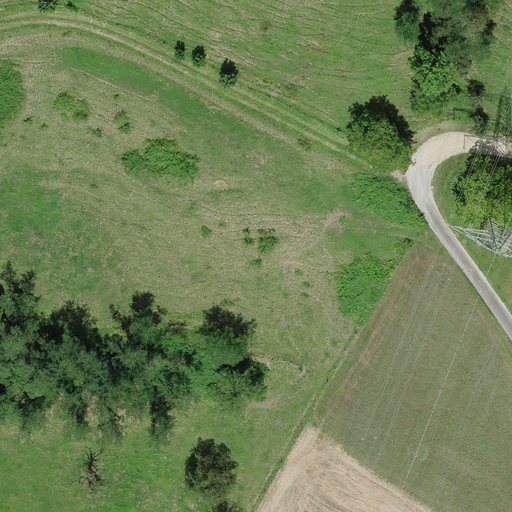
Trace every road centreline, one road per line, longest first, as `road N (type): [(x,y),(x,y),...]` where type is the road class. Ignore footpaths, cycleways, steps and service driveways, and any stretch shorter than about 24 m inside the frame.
road 1 (track): [(420,180),(300,136),(77,27),(39,20),(0,28)]
road 2 (track): [(511,150),(452,144),(427,158),(420,173),(430,211),(511,327)]
